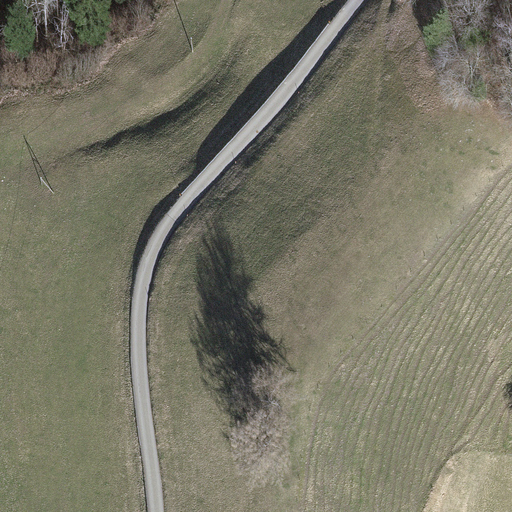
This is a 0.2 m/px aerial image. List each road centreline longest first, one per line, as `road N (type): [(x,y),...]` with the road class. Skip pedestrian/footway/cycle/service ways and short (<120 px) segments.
road 1 (unclassified): [(360,0),(277,106),(175,214),(150,259),(138,335),(157,511)]
road 2 (track): [(221,0),(198,57),(175,77),(8,162),(0,175)]
